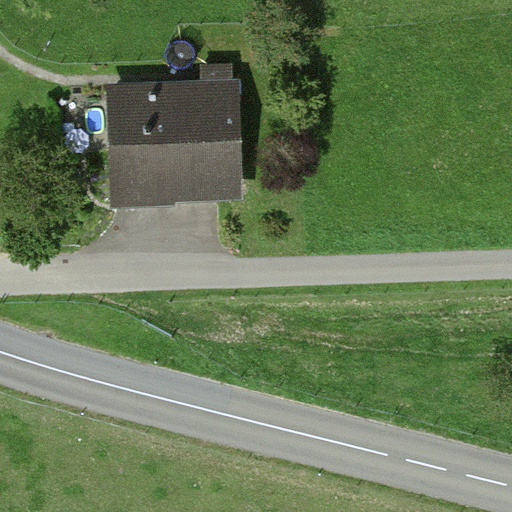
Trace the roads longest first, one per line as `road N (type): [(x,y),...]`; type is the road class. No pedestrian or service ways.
road 1 (tertiary): [(0,351),(511,488)]
road 2 (unclassified): [(511,273),(0,278)]
